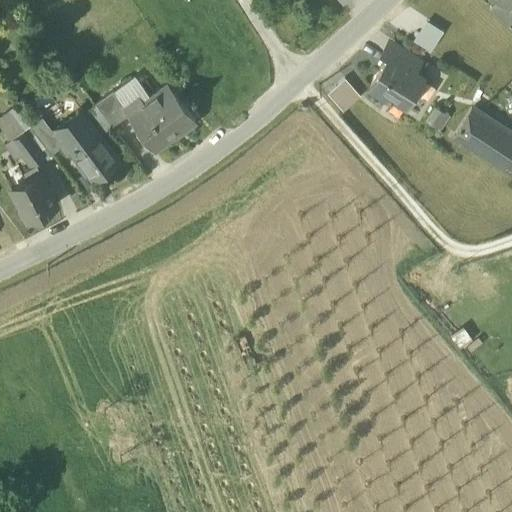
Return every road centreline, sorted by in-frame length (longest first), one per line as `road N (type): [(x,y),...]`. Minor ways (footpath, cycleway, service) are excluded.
road 1 (residential): [(0,273),(184,176),(294,80)]
road 2 (residential): [(294,80),(446,245),(483,250),(511,240)]
